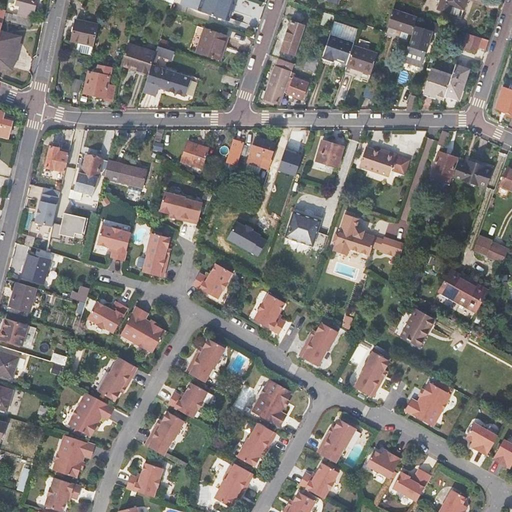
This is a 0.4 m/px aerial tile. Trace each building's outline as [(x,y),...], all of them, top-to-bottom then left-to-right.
[(18,14),(33,18),(37,0),(18,0),(17,5),(20,6),(18,14)] [(233,5),(234,0),(183,0),(181,5),(223,19),(229,3),(233,5)] [(462,9),(465,10),(468,0),(439,0),(437,9),(460,17),(462,9)] [(228,21),(233,5),(229,3),(223,19),(228,21)] [(387,26),(411,34),(416,18),(393,10),(387,26)] [(15,13),(7,11),(5,20),(12,22),(15,13)] [(31,27),(33,18),(18,14),(15,13),(12,22),(31,27)] [(296,54),(306,25),(292,20),(282,50),(296,54)] [(92,56),(98,26),(77,22),(72,43),(80,44),(78,51),(79,53),(92,56)] [(433,22),(430,30),(439,33),(442,25),(433,22)] [(427,41),(431,30),(417,25),(410,45),(426,50),(429,42),(427,41)] [(221,50),(226,36),(205,29),(197,53),(221,61),(224,51),(221,50)] [(2,30),(0,37),(0,64),(14,69),(23,36),(2,30)] [(323,55),(348,63),(353,46),(355,41),(330,33),(323,55)] [(475,49),(478,40),(467,36),(464,45),(475,49)] [(149,75),(153,65),(156,54),(157,53),(128,44),(122,64),(137,69),(137,71),(149,75)] [(422,64),(426,50),(410,45),(408,45),(403,58),(422,64)] [(348,63),(345,72),(369,80),(378,54),(353,46),(348,63)] [(157,53),(156,54),(171,59),(173,51),(159,47),(157,53)] [(278,58),(276,66),(279,66),(291,70),(293,63),(278,58)] [(304,69),(317,73),(319,67),(306,63),(304,69)] [(452,74),(446,94),(458,98),(468,69),(456,64),(452,74)] [(149,75),(144,92),(157,95),(159,88),(187,97),(193,79),(153,65),(149,75)] [(106,101),(114,102),(117,86),(109,85),(110,77),(113,78),(113,74),(112,74),(112,68),(100,66),(98,74),(90,72),(85,93),(106,97),(106,101)] [(265,99),(268,100),(279,66),(276,66),(265,99)] [(268,100),(279,104),(284,91),(289,75),(291,70),(279,66),(268,100)] [(427,92),(445,98),(446,94),(452,74),(434,69),(427,92)] [(289,75),(284,91),(302,97),(308,82),(289,75)] [(72,94),(80,96),(83,81),(76,79),(72,94)] [(368,82),(363,97),(372,100),(377,85),(368,82)] [(400,107),(407,109),(411,95),(405,93),(400,107)] [(511,119),(511,97),(502,93),(495,113),(505,117),(511,119)] [(406,110),(414,110),(418,97),(411,95),(407,109),(406,110)] [(0,137),(9,140),(13,122),(3,120),(5,113),(0,111),(0,137)] [(158,129),(152,151),(157,154),(164,129),(158,129)] [(450,132),(443,130),(439,143),(445,144),(450,132)] [(234,139),(227,159),(237,162),(243,143),(234,139)] [(276,145),(257,139),(248,163),(261,168),(264,159),(270,161),(276,145)] [(323,141),(317,162),(327,165),(338,168),(343,147),(323,141)] [(182,162),(202,169),(208,153),(189,145),(182,162)] [(47,166),(67,171),(67,169),(71,153),(59,151),(60,148),(52,146),(47,166)] [(397,154),(387,151),(386,154),(381,152),(366,147),(360,166),(390,176),(397,154)] [(450,180),(458,156),(439,150),(432,174),(450,180)] [(105,175),(109,162),(109,160),(87,155),(83,168),(81,168),(79,172),(98,177),(99,174),(105,175)] [(469,160),(460,157),(454,174),(487,186),(494,164),(470,156),(469,160)] [(105,175),(105,178),(119,182),(119,183),(133,186),(131,193),(141,196),(147,171),(109,162),(105,175)] [(327,165),(317,162),(315,167),(325,170),(327,165)] [(511,185),(511,165),(508,164),(501,181),(511,185)] [(270,169),(263,190),(284,196),(291,176),(270,169)] [(94,195),(98,177),(79,172),(75,190),(94,195)] [(35,222),(54,226),(61,190),(42,186),(35,222)] [(185,218),(184,223),(198,226),(202,206),(184,202),(185,199),(164,195),(160,213),(170,216),(171,215),(185,218)] [(65,211),(60,234),(85,239),(89,216),(65,211)] [(370,255),(373,248),(376,237),(365,234),(361,232),(362,229),(358,227),(361,218),(355,216),(356,214),(348,212),(340,233),(338,232),(335,241),(338,242),(335,250),(348,255),(350,249),(370,255)] [(295,213),(290,229),(325,249),(329,237),(318,233),(321,222),(295,213)] [(169,219),(184,223),(185,218),(171,215),(170,216),(169,219)] [(54,222),(53,234),(60,235),(61,223),(54,222)] [(112,257),(124,261),(131,233),(121,230),(122,229),(113,227),(112,228),(103,226),(99,244),(111,247),(114,248),(113,252),(112,257)] [(325,249),(290,229),(287,239),(325,251),(325,249)] [(43,234),(30,230),(29,237),(42,240),(43,234)] [(164,277),(168,263),(163,262),(167,248),(168,248),(170,238),(152,233),(147,253),(149,254),(144,272),(164,277)] [(373,248),(382,251),(385,240),(376,237),(373,248)] [(381,252),(401,258),(405,244),(386,238),(385,240),(382,251),(381,252)] [(30,239),(28,247),(38,250),(40,242),(30,239)] [(492,243),(486,258),(502,265),(508,250),(492,243)] [(163,262),(168,263),(171,249),(168,248),(167,248),(163,262)] [(44,284),(50,260),(31,255),(24,278),(44,284)] [(406,277),(411,261),(403,259),(398,275),(406,277)] [(209,279),(206,277),(200,274),(195,285),(219,298),(224,290),(226,290),(230,283),(228,282),(234,272),(218,263),(211,275),(209,279)] [(451,270),(445,280),(481,300),(487,289),(476,283),(475,285),(461,278),(462,275),(451,270)] [(481,300),(445,280),(440,290),(475,310),(481,300)] [(39,289),(19,283),(12,308),(19,310),(18,313),(26,315),(27,312),(32,313),(39,289)] [(398,283),(395,288),(413,298),(415,293),(398,283)] [(78,284),(74,298),(86,301),(90,288),(78,284)] [(277,317),(279,314),(286,303),(270,294),(264,303),(263,303),(259,310),(260,311),(255,319),(280,333),(286,323),(281,319),(277,317)] [(106,326),(115,331),(129,306),(118,300),(115,306),(113,309),(110,307),(98,300),(89,317),(99,323),(99,324),(106,328),(106,326)] [(159,324),(153,321),(146,318),(150,312),(138,305),(122,333),(137,342),(137,343),(146,348),(147,347),(154,351),(166,329),(159,324)] [(429,325),(431,326),(435,319),(416,309),(401,336),(418,345),(429,325)] [(347,324),(354,326),(356,319),(349,317),(347,324)] [(335,322),(328,318),(318,335),(319,336),(312,349),(307,346),(302,356),(320,366),(331,346),(332,347),(341,332),(332,327),(334,324),(335,322)] [(23,347),(28,328),(6,322),(1,341),(23,347)] [(343,329),(334,324),(332,327),(341,332),(343,329)] [(420,346),(431,326),(429,325),(418,345),(420,346)] [(319,336),(318,335),(314,333),(307,346),(312,349),(319,336)] [(194,360),(187,372),(205,382),(213,369),(215,370),(227,348),(210,339),(205,348),(206,349),(198,362),(194,360)] [(202,347),(194,360),(198,362),(206,349),(205,348),(202,347)] [(382,370),(386,373),(393,361),(374,351),(366,366),(364,366),(353,385),(370,394),(376,385),(374,384),(382,370)] [(54,352),(52,361),(66,365),(68,355),(54,352)] [(0,375),(13,379),(19,360),(0,354),(0,375)] [(138,366),(120,356),(118,359),(112,371),(110,371),(100,389),(116,398),(121,390),(120,389),(127,375),(132,378),(138,366)] [(112,371),(118,359),(116,358),(109,370),(110,371),(112,371)] [(379,386),(386,373),(382,370),(374,384),(376,385),(379,386)] [(124,391),(132,378),(127,375),(120,389),(121,390),(124,391)] [(424,394),(421,400),(417,406),(413,414),(434,426),(438,419),(439,419),(445,410),(443,410),(452,394),(425,379),(418,391),(424,394)] [(175,393),(168,404),(193,418),(199,409),(200,410),(204,402),(203,401),(208,392),(193,383),(186,394),(184,398),(181,396),(175,393)] [(258,422),(277,433),(284,420),(278,417),(281,411),(285,404),(289,397),(267,385),(263,392),(262,391),(256,401),(258,402),(249,417),(258,422)] [(0,408),(7,411),(13,392),(0,387),(0,408)] [(115,407),(87,392),(79,407),(78,406),(72,416),(73,416),(69,423),(92,435),(96,428),(99,422),(103,416),(108,419),(115,407)] [(47,417),(49,409),(42,407),(40,415),(47,417)] [(152,433),(146,445),(164,455),(173,440),(174,441),(186,421),(169,412),(163,422),(164,423),(157,435),(152,433)] [(317,452),(336,462),(344,447),(346,447),(356,428),(339,419),(334,428),(335,429),(328,442),(324,439),(317,452)] [(160,420),(152,433),(157,435),(164,423),(163,422),(160,420)] [(270,444),(277,433),(258,422),(256,425),(249,438),(248,437),(237,456),(255,466),(260,456),(259,455),(266,442),(270,444)] [(474,448),(487,455),(498,436),(475,423),(467,437),(474,440),(472,443),(475,445),(474,448)] [(247,436),(248,437),(249,438),(256,425),(253,424),(247,436)] [(331,426),(324,439),(328,442),(335,429),(334,428),(331,426)] [(96,444),(66,434),(61,451),(59,450),(56,461),(57,461),(55,468),(79,476),(81,468),(84,461),(86,454),(92,456),(96,444)] [(494,458),(507,466),(508,464),(511,465),(511,443),(504,440),(494,458)] [(263,457),(270,444),(266,442),(259,455),(260,456),(263,457)] [(390,478),(401,458),(387,450),(386,453),(382,451),(380,454),(374,451),(366,465),(390,478)] [(248,485),(254,474),(235,463),(227,478),(225,477),(214,497),(232,506),(237,497),(236,496),(243,483),(248,485)] [(305,473),(299,484),(324,498),(329,489),(330,490),(334,482),(333,481),(339,472),(322,463),(316,474),(314,477),(310,475),(305,473)] [(128,477),(123,489),(150,498),(153,488),(155,489),(158,480),(156,479),(159,469),(143,464),(139,476),(137,480),(134,479),(128,477)] [(417,501),(431,475),(420,469),(415,478),(403,472),(394,488),(417,501)] [(84,487),(56,479),(53,488),(52,487),(49,496),(50,496),(47,506),(64,511),(68,499),(70,495),(74,497),(80,499),(84,487)] [(240,499),(248,485),(243,483),(236,496),(237,497),(240,499)] [(440,511),(465,511),(467,510),(465,508),(466,505),(463,504),(467,497),(452,489),(440,511)] [(309,511),(315,502),(298,492),(293,502),(294,503),(288,511),(309,511)] [(290,501),(283,511),(288,511),(294,503),(293,502),(290,501)]
